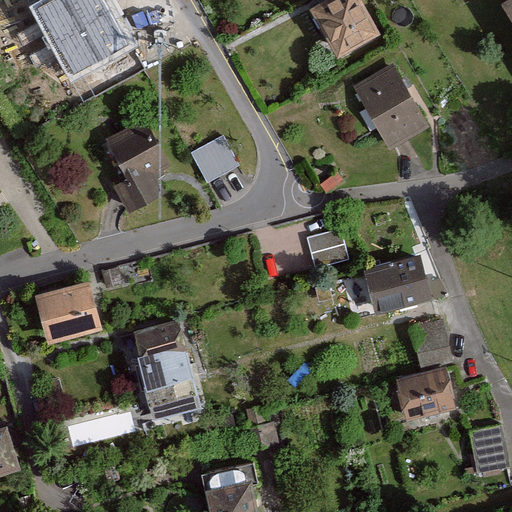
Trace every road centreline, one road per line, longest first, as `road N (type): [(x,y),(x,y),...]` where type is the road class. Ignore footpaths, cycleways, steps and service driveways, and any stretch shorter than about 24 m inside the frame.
road 1 (residential): [(0,283),(282,206)]
road 2 (residential): [(511,163),(419,191),(282,206)]
road 3 (residential): [(282,206),(261,126),(185,0)]
